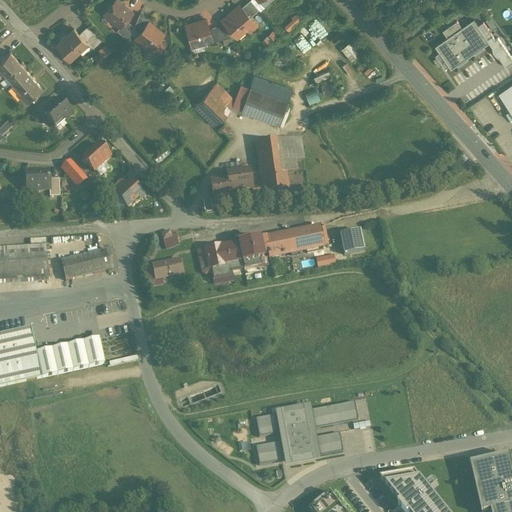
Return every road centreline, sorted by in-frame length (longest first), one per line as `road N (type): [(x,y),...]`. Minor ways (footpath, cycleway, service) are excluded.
road 1 (residential): [(120,228),(124,277),(159,403),(204,458),(274,509)]
road 2 (residential): [(511,436),(322,472),(274,509)]
road 3 (tertiary): [(501,176),(345,0)]
road 4 (residential): [(187,222),(371,210)]
road 5 (residential): [(99,115),(187,222)]
road 6 (residential): [(501,176),(432,205),(371,210)]
road 7 (residential): [(0,233),(120,228)]
